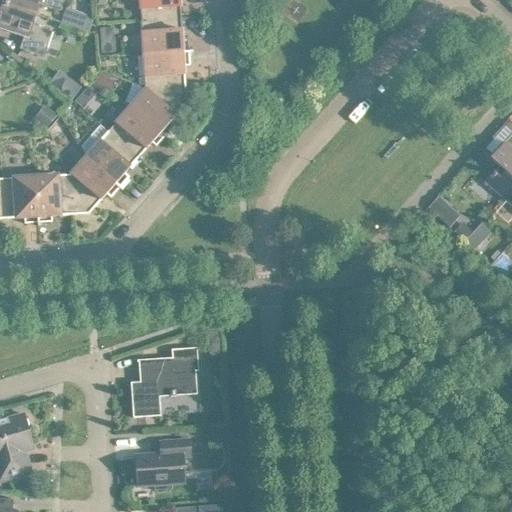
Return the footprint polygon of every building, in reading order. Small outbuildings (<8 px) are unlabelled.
[(4,0),(3,4),(37,15),(41,5),(60,11),(63,0),(4,0)] [(140,0),(142,21),(182,19),(180,0),(140,0)] [(37,15),(3,4),(0,12),(0,29),(25,37),(21,49),(45,57),(53,31),(34,25),(37,15)] [(81,13),(76,28),(89,33),(95,17),(81,13)] [(142,21),(144,55),(190,53),(189,39),(183,39),(182,19),(142,21)] [(114,28),(101,28),(101,42),(115,41),(114,28)] [(144,55),(146,89),(186,87),(185,67),(191,67),(190,53),(144,55)] [(99,76),(94,89),(110,95),(116,82),(111,81),(113,77),(102,73),(100,76),(99,76)] [(72,81),(63,93),(73,100),(82,88),(72,81)] [(146,89),(131,106),(166,137),(175,126),(171,122),(187,104),(186,87),(146,89)] [(131,106),(108,132),(139,158),(152,143),(157,147),(166,137),(131,106)] [(48,108),(38,119),(47,127),(57,116),(48,108)] [(108,132),(86,157),(121,188),(130,178),(125,174),(139,158),(108,132)] [(485,182),(503,198),(511,188),(511,134),(490,159),(499,167),(485,182)] [(86,157),(70,175),(73,215),(89,214),(107,194),(112,198),(121,188),(86,157)] [(70,175),(36,177),(39,223),(53,223),(53,217),(73,215),(70,175)] [(36,177),(2,179),(5,219),(25,218),(25,224),(39,223),(36,177)] [(511,188),(503,198),(511,206),(511,188)] [(439,198),(429,209),(440,218),(450,207),(439,198)] [(464,223),(455,233),(465,241),(473,232),(464,223)] [(473,233),(466,241),(475,250),(483,242),(473,233)] [(221,331),(208,332),(209,348),(222,347),(221,331)] [(191,371),(199,371),(197,348),(172,350),(173,358),(143,360),(144,382),(131,383),(134,418),(162,416),(160,395),(171,394),(171,397),(176,397),(176,394),(192,393),(191,371)] [(25,415),(0,421),(0,482),(32,474),(26,452),(34,449),(28,428),(29,425),(28,421),(26,419),(25,415)] [(183,458),(191,457),(190,440),(160,442),(162,454),(136,456),(139,487),(185,484),(183,458)] [(0,498),(0,511),(13,511),(14,499),(0,498)]
